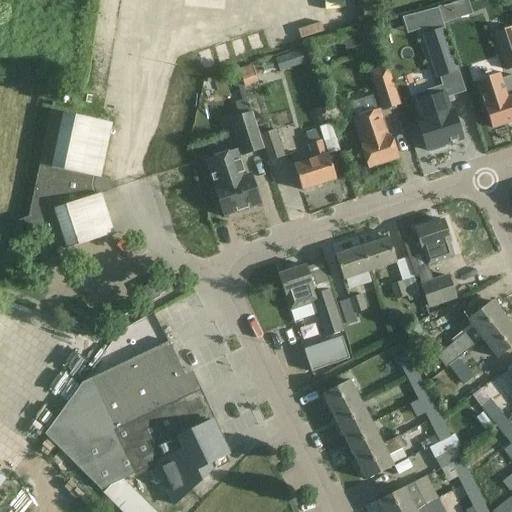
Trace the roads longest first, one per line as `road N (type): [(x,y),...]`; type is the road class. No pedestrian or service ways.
road 1 (residential): [(220,291),(230,268),(279,242),(475,175)]
road 2 (residential): [(333,511),(220,291)]
road 3 (residential): [(0,292),(94,329),(112,328),(198,279),(220,291)]
